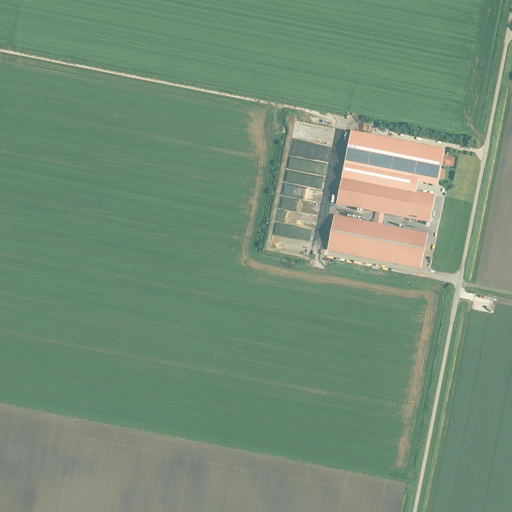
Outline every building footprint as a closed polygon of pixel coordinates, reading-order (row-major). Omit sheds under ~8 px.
[(297,121),(336,126),(337,117),(332,116),(306,113),(306,115),(298,114),(297,121)] [(295,137),(330,143),(332,130),(329,130),(328,131),(324,131),(324,129),(322,129),(321,132),(320,132),(319,136),(317,136),(318,129),(310,128),(311,127),(297,125),(295,137)] [(345,166),(342,177),(412,191),(415,179),(418,180),(437,184),(441,164),(443,155),(444,150),(351,132),(345,166)] [(443,155),(441,164),(453,167),(455,158),(443,155)] [(330,172),(330,160),(320,160),(319,161),(315,161),(315,172),(330,172)] [(381,225),(383,212),(430,221),(435,195),(414,191),(412,191),(342,177),(337,203),(377,211),(374,224),(335,216),(328,249),(420,268),(427,234),(381,225)] [(290,196),(289,204),(298,206),(300,198),(290,196)] [(278,221),(318,227),(319,216),(279,210),(278,221)] [(277,223),(275,233),(289,235),(291,225),(277,223)] [(419,277),(419,275),(326,257),(319,294),(412,312),(413,305),(419,277)]
